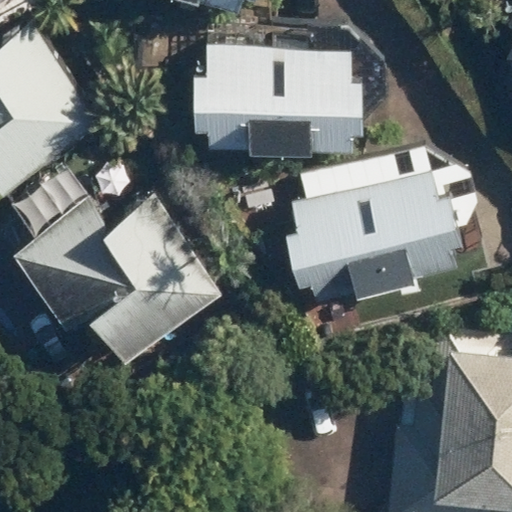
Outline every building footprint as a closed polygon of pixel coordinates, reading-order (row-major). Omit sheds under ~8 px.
[(0,122),(25,159),(114,99),(46,0),(37,0),(0,25),(0,122)] [(367,24),(223,20),(222,49),(208,49),(207,95),(221,95),(220,120),(364,124),(365,94),(379,94),(381,47),(366,46),(367,24)] [(460,145),(453,116),(299,155),(310,198),(298,201),(312,256),(325,253),(329,270),(482,231),(473,195),(492,191),(479,140),(460,145)] [(106,176),(29,229),(79,302),(107,282),(139,329),(231,267),(165,169),(121,199),(106,176)] [(444,333),(408,330),(393,505),(474,511),(497,511),(501,480),(511,481),(511,317),(446,312),(444,333)]
